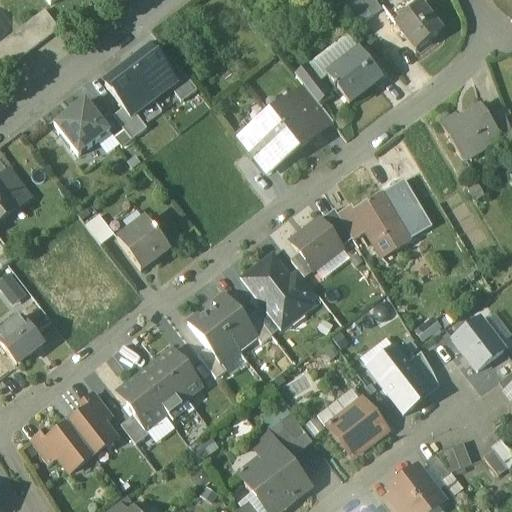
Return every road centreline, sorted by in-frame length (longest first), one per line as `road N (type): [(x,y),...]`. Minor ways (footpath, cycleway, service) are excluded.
road 1 (residential): [(0,431),(463,70),(493,32)]
road 2 (residential): [(146,18),(0,128)]
road 3 (residential): [(330,511),(462,409)]
